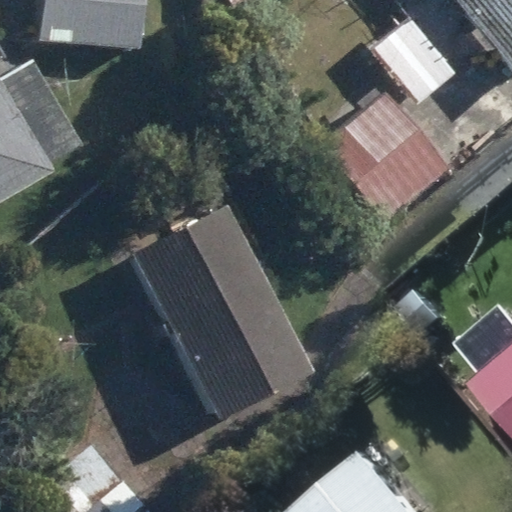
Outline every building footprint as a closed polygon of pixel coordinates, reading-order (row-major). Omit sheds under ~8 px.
[(42,0),(39,43),(137,49),(139,0),(42,0)] [(511,0),(432,0),(505,86),(511,80),(511,0)] [(356,53),(403,108),(440,78),(393,22),(356,53)] [(304,153),(367,228),(430,174),(367,99),(304,153)] [(0,192),(63,157),(33,105),(0,122),(0,192)] [(110,259),(194,421),(288,374),(204,210),(110,259)] [(404,313),(420,332),(440,316),(425,297),(404,313)] [(511,351),(471,386),(511,433),(511,351)] [(127,511),(77,449),(10,503),(17,511),(127,511)] [(292,511),(410,511),(360,454),(292,511)]
